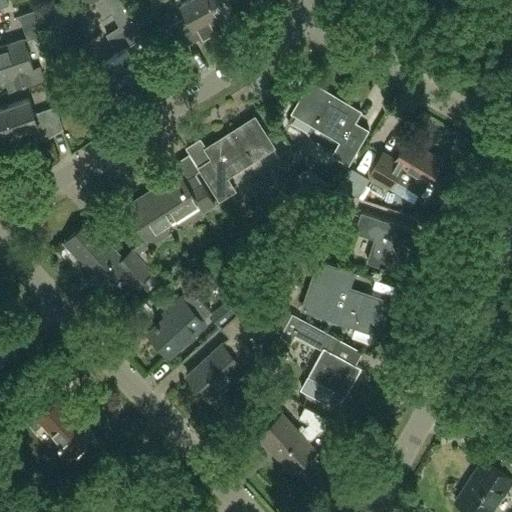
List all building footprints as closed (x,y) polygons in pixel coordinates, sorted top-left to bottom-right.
[(89,0),(94,9),(113,0),(89,0)] [(213,18),(224,12),(217,0),(185,0),(181,2),(189,16),(169,27),(181,49),(201,37),(202,40),(220,31),(213,18)] [(65,31),(77,26),(71,9),(52,16),(48,4),(18,14),(27,39),(63,26),(65,31)] [(126,45),(141,36),(130,18),(106,33),(116,49),(100,59),(119,89),(144,74),(126,45)] [(27,68),(32,67),(23,38),(0,45),(0,77),(13,73),(16,85),(31,80),(27,68)] [(360,109),(359,110),(312,82),(313,81),(312,80),(293,112),(342,141),(335,153),(350,162),(369,129),(368,128),(367,130),(354,121),(361,109),(360,109)] [(43,141),(63,128),(55,106),(34,113),(29,98),(0,107),(0,115),(7,136),(37,125),(43,141)] [(225,175),(272,146),(253,116),(204,146),(212,157),(197,166),(217,197),(232,187),(225,175)] [(425,197),(430,196),(433,190),(432,185),(427,182),(440,160),(406,140),(393,162),(382,156),(370,175),(390,188),(397,177),(408,183),(409,188),(425,197)] [(370,179),(349,166),(338,184),(360,197),(370,179)] [(201,211),(213,204),(194,174),(182,181),(177,173),(126,206),(150,244),(166,233),(161,226),(196,203),(201,211)] [(349,211),(354,195),(330,187),(320,201),(349,211)] [(410,249),(416,231),(361,212),(355,231),(375,237),(367,261),(380,266),(380,268),(398,274),(407,248),(410,249)] [(147,265),(131,249),(122,258),(87,220),(65,240),(71,247),(70,248),(70,253),(78,262),(83,262),(84,261),(104,283),(120,269),(134,284),(139,277),(147,265)] [(230,265),(242,287),(259,277),(248,256),(230,265)] [(375,333),(386,301),(347,288),(353,271),(317,260),(312,277),(332,284),(322,315),(375,333)] [(212,315),(220,323),(244,300),(229,284),(225,288),(232,296),(212,315)] [(148,332),(170,356),(205,324),(201,320),(211,311),(191,290),(181,298),(181,297),(163,314),(165,317),(159,322),(156,324),(157,325),(148,332)] [(241,342),(266,320),(250,302),(222,327),(230,337),(187,375),(212,403),(233,384),(228,379),(254,356),(241,342)] [(280,332),(279,334),(291,341),(296,333),(318,345),(326,332),(291,312),(280,332)] [(0,366),(17,354),(1,331),(0,332),(0,366)] [(323,348),(301,388),(326,402),(334,389),(344,395),(359,368),(354,365),(330,351),(337,339),(326,332),(318,345),(323,348)] [(70,453),(92,432),(59,396),(48,406),(38,396),(20,413),(34,428),(41,422),(70,453)] [(318,453),(308,442),(321,429),(325,431),(331,420),(304,407),(298,419),(309,424),(299,433),(282,415),(259,436),(273,452),(274,450),(293,470),(302,462),(304,465),(316,454),(316,455),(318,453)] [(511,463),(504,458),(497,469),(484,460),(458,497),(480,511),(491,511),(511,481),(511,463)] [(85,511),(120,511),(113,503),(117,499),(107,489),(84,510),(85,511)]
